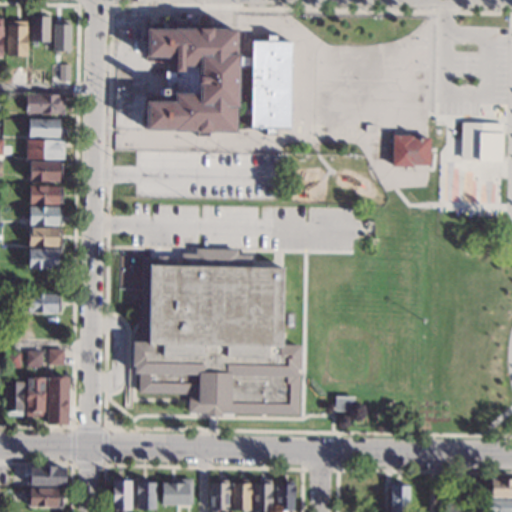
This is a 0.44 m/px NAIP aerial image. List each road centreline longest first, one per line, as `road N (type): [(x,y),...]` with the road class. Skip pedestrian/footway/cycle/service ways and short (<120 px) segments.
road 1 (secondary): [(511,455),(0,443)]
road 2 (residential): [(89,444),(96,0)]
